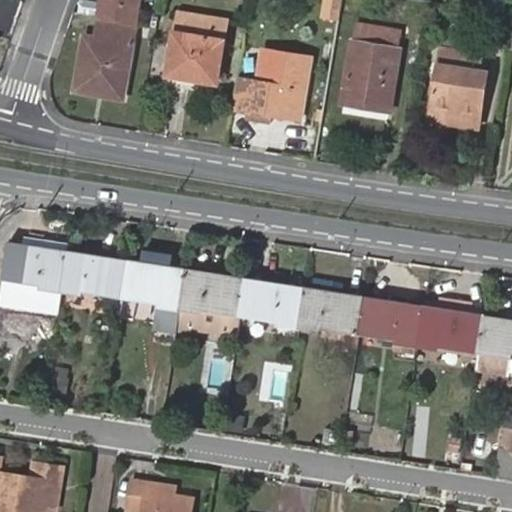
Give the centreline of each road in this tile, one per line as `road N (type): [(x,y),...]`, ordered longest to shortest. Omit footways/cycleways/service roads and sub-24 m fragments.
road 1 (residential): [(511,496),(0,416)]
road 2 (secondary): [(0,174),(511,251)]
road 3 (secondary): [(511,215),(9,129)]
road 4 (residential): [(52,0),(9,129)]
